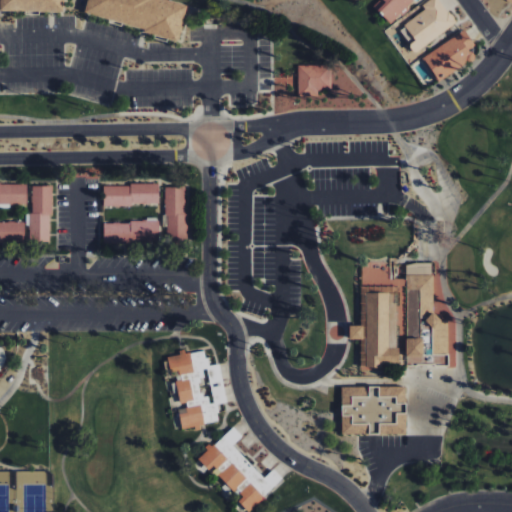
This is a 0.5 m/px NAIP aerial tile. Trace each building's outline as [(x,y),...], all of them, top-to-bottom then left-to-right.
[(0,12),(0,0),(63,0),(63,13),(0,12)] [(85,13),(89,0),(165,0),(188,7),(177,42),(85,13)] [(379,0),(373,6),(390,24),(414,0),(379,0)] [(440,0),(437,0),(397,26),(414,52),(456,24),(440,0)] [(474,45),(465,30),(422,56),(437,81),(476,59),(470,48),(474,45)] [(296,66),(330,65),(330,90),(316,91),(316,96),(296,97),(296,66)] [(11,185),(0,185),(0,205),(11,205),(11,185)] [(11,205),(25,205),(25,185),(11,185),(11,205)] [(129,187),(129,204),(143,204),(143,185),(129,185),(129,187)] [(143,185),(156,185),(156,204),(143,204),(143,185)] [(49,201),(49,186),(30,186),(30,201),(49,201)] [(115,207),(101,207),(101,187),(115,187),(115,207)] [(115,187),(129,187),(129,204),(129,207),(115,207),(115,187)] [(165,201),(165,187),(183,187),(183,201),(165,201)] [(47,216),(30,216),(30,201),(49,201),(49,216),(47,216)] [(183,201),(183,215),(167,215),(165,215),(165,201),(183,201)] [(183,215),(167,215),(167,229),(185,229),(185,215),(183,215)] [(47,229),(47,216),(30,216),(29,216),(29,229),(47,229)] [(130,224),(130,242),(143,242),(143,222),(130,222),(130,224)] [(143,222),(157,222),(157,242),(143,242),(143,222)] [(9,223),(0,223),(0,242),(9,242),(9,223)] [(9,242),(22,242),(23,223),(9,223),(9,242)] [(116,244),(102,244),(102,224),(116,224),(116,244)] [(116,224),(130,224),(130,242),(130,244),(116,244),(116,224)] [(29,229),(29,243),(47,243),(47,229),(29,229)] [(185,229),(185,244),(167,244),(167,229),(185,229)] [(457,362),(456,320),(433,320),(432,263),(406,264),(407,337),(405,337),(405,363),(457,362)] [(226,403),(219,364),(208,366),(205,350),(185,354),(167,357),(170,372),(174,371),(180,404),(185,403),(187,412),(179,414),(181,429),(195,426),(219,422),(216,405),(226,403)] [(341,434),(406,434),(405,386),(341,387),(341,434)] [(263,478),(233,445),(242,436),(233,427),(212,446),(211,445),(196,458),(208,471),(212,468),(240,499),(238,501),(247,511),(283,479),(273,469),(263,478)]
